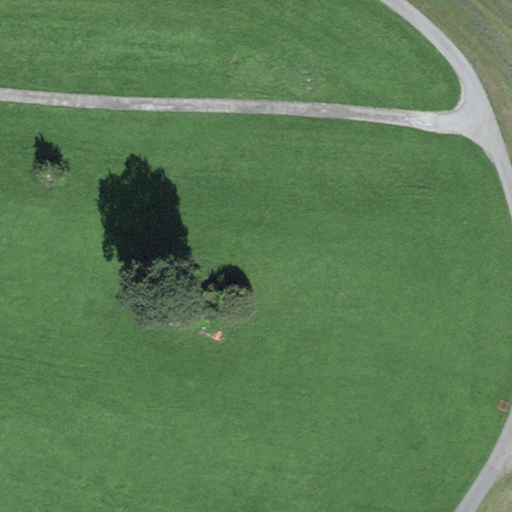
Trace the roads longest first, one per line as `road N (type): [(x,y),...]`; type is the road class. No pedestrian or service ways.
road 1 (track): [(0,93),(303,107),(492,126)]
road 2 (unclassified): [(389,0),(437,33),(476,85),(511,196)]
